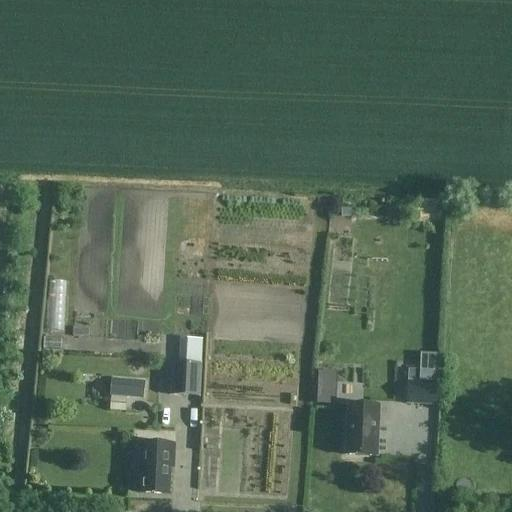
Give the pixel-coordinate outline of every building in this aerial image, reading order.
[(182,354),(201,354),(202,331),(183,331),(182,354)] [(173,365),(171,397),(199,398),(201,366),(173,365)] [(408,371),(406,405),(436,407),(437,385),(420,384),(420,372),(408,371)] [(124,392),(124,402),(143,402),(144,381),(111,380),(111,392),(124,392)] [(326,392),(327,404),(365,403),(364,390),(326,392)] [(376,457),(379,407),(347,405),(344,456),(376,457)] [(381,455),(417,452),(415,429),(380,432),(381,455)] [(142,484),(141,496),(169,497),(170,471),(173,471),(175,446),(140,444),(138,483),(142,484)]
